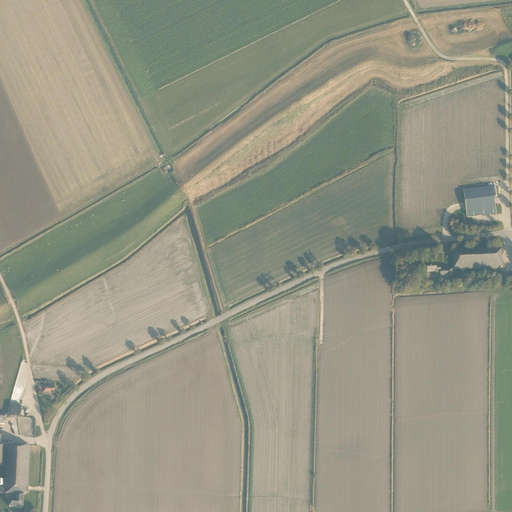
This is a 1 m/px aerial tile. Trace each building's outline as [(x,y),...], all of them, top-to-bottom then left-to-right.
[(467,218),(496,214),(493,187),(463,190),(467,218)] [(454,270),(502,268),(501,247),(458,249),(458,250),(453,250),(454,270)] [(435,274),(440,274),(440,277),(445,277),(446,278),(449,277),(449,276),(453,276),(452,269),(440,270),(440,266),(436,267),(436,265),(428,265),(428,263),(418,264),(419,272),(427,271),(427,273),(435,272),(435,274)] [(55,388),(55,385),(50,384),(50,387),(44,386),(43,394),(48,394),(48,393),(55,394),(55,388)] [(28,493),(30,446),(0,444),(0,465),(6,466),(5,493),(12,494),(12,500),(10,500),(9,507),(23,508),(24,494),(25,495),(25,493),(28,493)]
